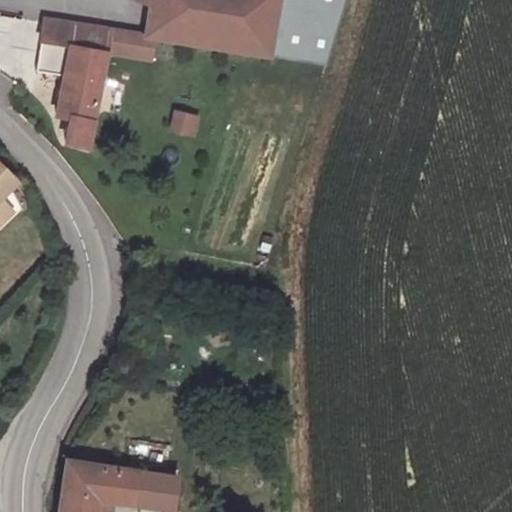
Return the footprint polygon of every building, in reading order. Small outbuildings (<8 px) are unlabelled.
[(277,0),(143,0),(152,2),(147,34),(156,35),(273,50),(277,0)] [(277,0),(273,50),(331,58),(349,0),(277,0)] [(156,55),(156,35),(147,34),(44,19),(35,75),(65,81),(59,122),(74,125),(72,141),(92,145),(110,51),(156,55)] [(173,109),(167,131),(194,138),(200,116),(173,109)] [(169,511),(172,477),(64,461),(59,511),(96,511),(97,502),(169,511)]
